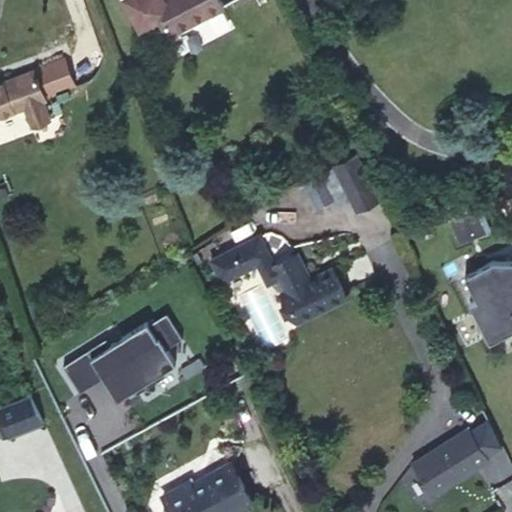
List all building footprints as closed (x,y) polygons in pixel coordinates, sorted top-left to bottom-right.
[(222,7),(219,0),(125,0),(139,27),(165,14),(175,32),(222,7)] [(34,68),(0,80),(0,116),(24,107),(31,126),(50,118),(43,100),(45,99),(34,68)] [(351,200),(374,189),(356,153),(334,164),(335,167),(350,198),(351,200)] [(337,205),(350,198),(335,167),(321,173),(333,198),(337,205)] [(306,181),(318,206),(333,198),(321,173),(306,181)] [(451,222),(459,242),(482,232),(475,213),(451,222)] [(260,234),(211,258),(222,281),(257,263),(268,283),(281,277),(274,263),(260,234)] [(296,319),(345,295),(332,268),(309,280),(295,253),(274,263),(281,277),(288,290),(283,292),(296,319)] [(511,260),(494,261),(464,277),(476,300),(469,303),(490,343),(511,330),(511,260)] [(93,330),(98,339),(107,334),(103,325),(93,330)] [(42,422),(30,392),(0,403),(0,417),(7,435),(42,422)] [(437,492),(488,459),(468,427),(412,462),(430,490),(437,492)] [(227,511),(250,500),(230,462),(195,482),(191,475),(182,480),(184,483),(163,495),(172,511),(227,511)]
